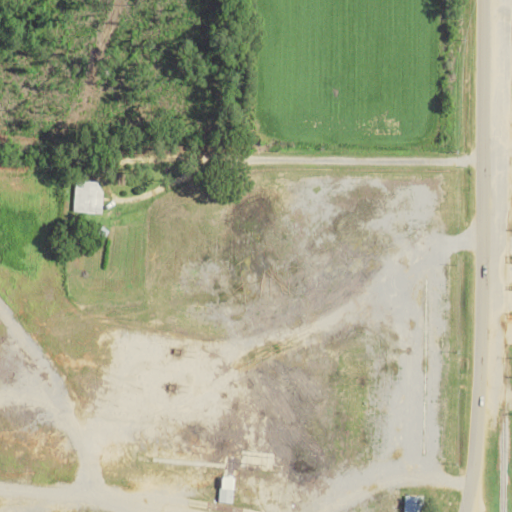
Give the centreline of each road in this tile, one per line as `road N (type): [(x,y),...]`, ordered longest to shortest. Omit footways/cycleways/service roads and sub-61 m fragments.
road 1 (residential): [(479,0),(482,431),(469,511)]
road 2 (residential): [(482,166),(247,168),(143,198)]
